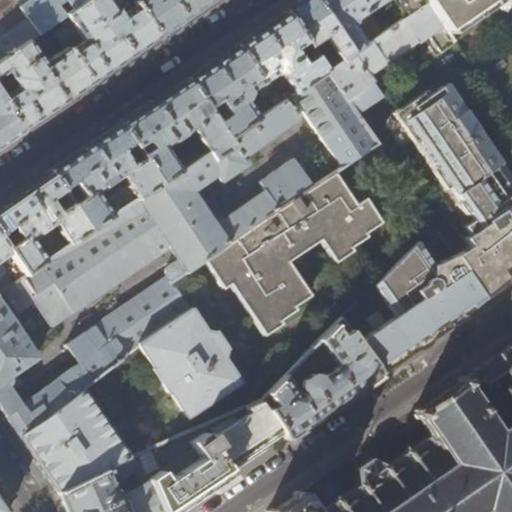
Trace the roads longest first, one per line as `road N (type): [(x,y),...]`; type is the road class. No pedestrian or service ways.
road 1 (residential): [(511,315),(226,511)]
road 2 (residential): [(0,173),(260,0)]
